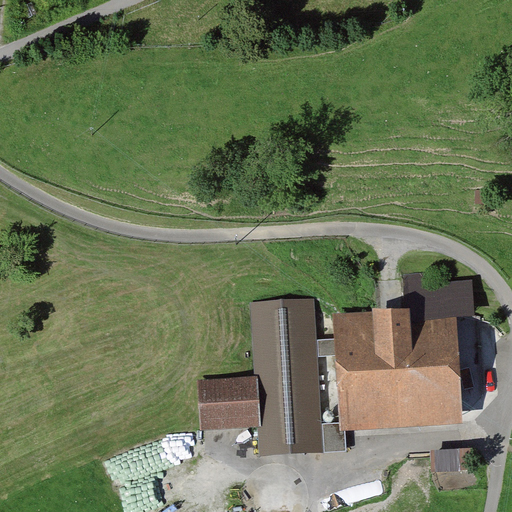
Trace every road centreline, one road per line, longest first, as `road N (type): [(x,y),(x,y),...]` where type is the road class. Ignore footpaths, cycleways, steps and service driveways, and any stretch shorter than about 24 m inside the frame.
road 1 (track): [(511,312),(480,264),(440,240),(326,228),(184,234),(120,227),(49,204),(0,174)]
road 2 (residential): [(0,58),(128,0)]
